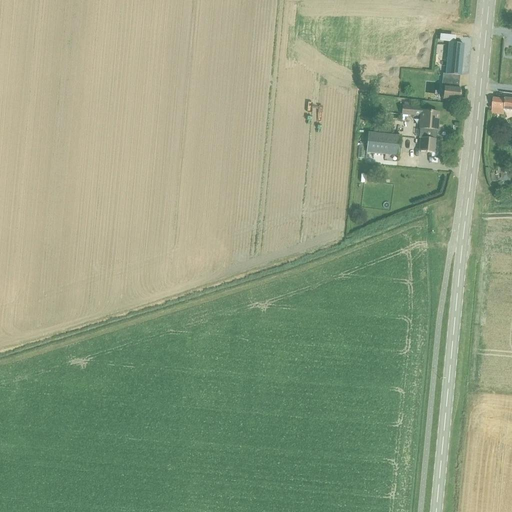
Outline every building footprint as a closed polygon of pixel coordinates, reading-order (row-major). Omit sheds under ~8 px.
[(449,43),(445,75),(460,76),(464,45),(449,43)] [(440,50),(443,50),(443,46),(433,45),(432,56),(439,56),(440,50)] [(442,80),(441,91),(444,91),(443,100),(458,101),(458,100),(461,98),(461,95),(459,93),(459,88),(460,76),(445,75),(443,74),(442,80)] [(421,94),(433,95),(434,83),(422,82),(421,94)] [(493,98),(492,109),(504,110),(511,110),(511,99),(505,99),(504,99),(493,98)] [(420,129),(419,129),(418,139),(420,139),(419,151),(434,153),(435,140),(436,131),(437,131),(438,113),(421,112),(422,109),(402,107),(402,115),(421,117),(420,129)] [(355,118),(355,129),(366,129),(366,119),(355,118)] [(398,156),(400,136),(368,133),(366,153),(398,156)] [(502,167),(493,169),(495,182),(504,181),(502,167)]
